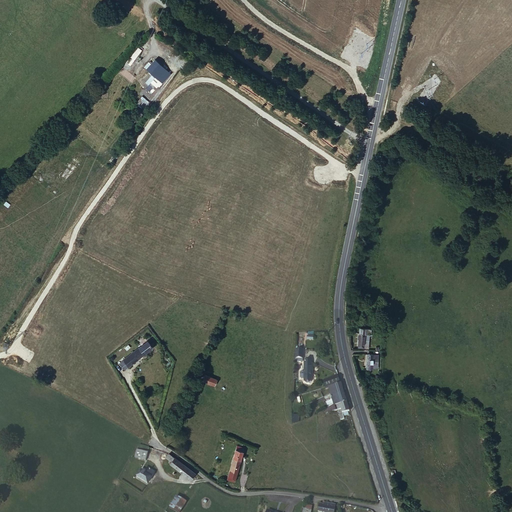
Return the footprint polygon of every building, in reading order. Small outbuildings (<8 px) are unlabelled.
[(134,61),(139,55),(134,51),(130,57),(134,61)] [(155,82),(160,86),(172,73),(157,59),(148,68),(158,78),(155,82)] [(142,96),(137,104),(144,108),(149,101),(142,96)] [(141,349),(147,355),(155,348),(149,342),(141,349)] [(127,361),(132,367),(147,355),(141,349),(127,361)] [(304,360),(304,349),(295,349),(295,359),(304,360)] [(374,359),(373,373),(379,373),(379,372),(384,373),(385,366),(380,365),(380,359),(374,359)] [(128,371),(132,367),(127,361),(123,365),(128,371)] [(345,382),(342,374),(328,379),(330,387),(338,384),(345,382)] [(217,378),(215,384),(233,392),(236,386),(217,378)] [(347,390),(345,382),(338,384),(340,390),(341,392),(347,390)] [(338,384),(330,387),(326,388),(328,394),(340,390),(338,384)] [(350,400),(348,393),(340,395),(341,399),(343,404),(350,400)] [(347,414),(354,412),(350,400),(343,404),(345,410),(347,414)] [(341,411),(345,410),(343,404),(338,406),(334,407),(330,409),(327,411),(329,414),(336,412),(341,411)] [(359,444),(351,446),(358,465),(366,463),(359,444)] [(149,452),(136,450),(136,457),(148,459),(149,452)] [(237,459),(245,461),(247,453),(240,451),(237,459)] [(174,458),(168,454),(166,457),(171,462),(174,458)] [(195,473),(174,458),(171,462),(169,464),(190,480),(195,473)] [(235,466),(243,468),(245,461),(237,459),(235,466)] [(233,477),(231,482),(239,484),(243,468),(235,466),(233,477)] [(140,472),(136,476),(146,485),(150,480),(146,477),(140,472)] [(146,477),(150,480),(155,476),(150,472),(146,477)] [(179,511),(186,502),(176,496),(169,507),(176,511),(179,511)]
